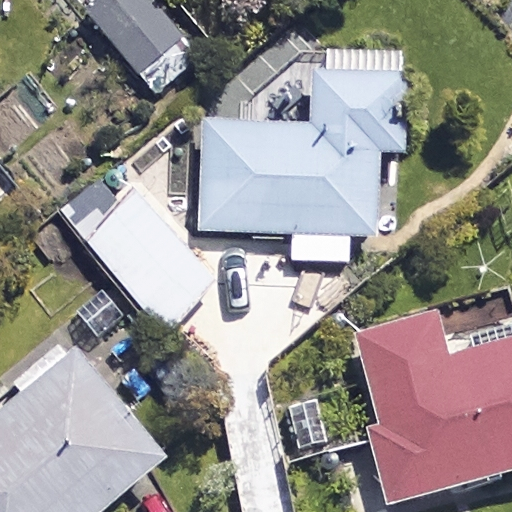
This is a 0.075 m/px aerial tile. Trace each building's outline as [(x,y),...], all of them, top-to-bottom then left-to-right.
[(146,0),(84,0),(72,10),(131,79),(179,37),(146,0)] [(399,88),(304,85),(303,130),(190,127),(186,239),(289,242),(288,268),(346,269),(347,240),(371,240),(373,159),(396,160),(399,88)] [(155,205),(127,176),(66,234),(162,334),(218,280),(150,209),(155,205)] [(511,348),(438,367),(426,320),(349,340),(373,433),(362,436),(382,511),(389,511),(511,480),(511,348)] [(100,511),(157,466),(56,344),(6,386),(18,400),(0,414),(0,511),(100,511)]
